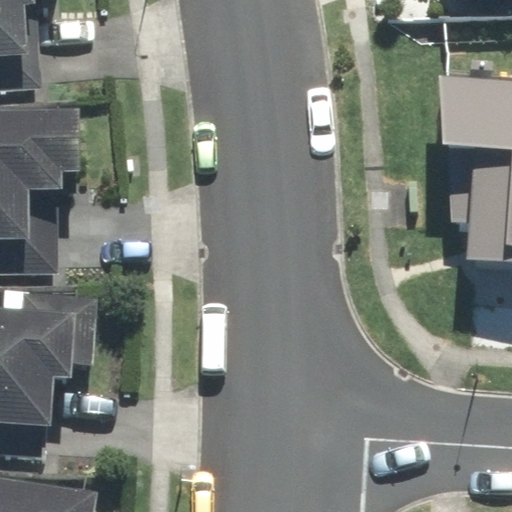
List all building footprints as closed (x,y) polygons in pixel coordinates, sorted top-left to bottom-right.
[(52,0),(0,0),(0,106),(37,104),(30,11),(53,9),(52,0)] [(511,0),(442,0),(443,13),(511,9),(511,0)] [(511,105),(422,99),(417,179),(458,182),(451,288),(511,292),(511,105)] [(69,133),(0,133),(0,287),(51,287),(50,198),(69,198),(69,133)] [(88,406),(94,310),(15,305),(13,328),(0,327),(0,469),(37,472),(41,403),(88,406)] [(0,511),(66,511),(0,501),(0,511)]
